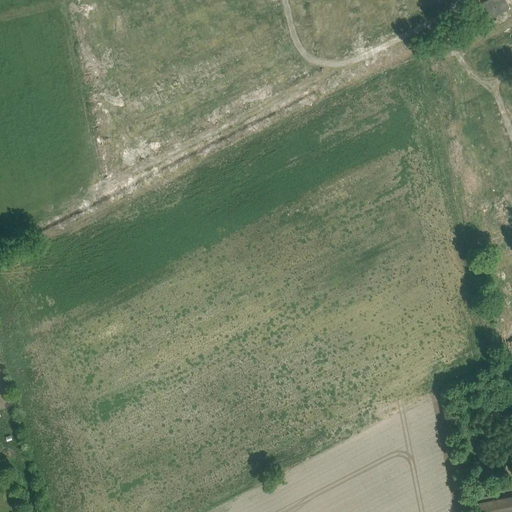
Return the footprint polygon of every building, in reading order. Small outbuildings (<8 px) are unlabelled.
[(439,0),(423,0),(427,15),(442,11),(439,0)] [(485,0),(484,0),(467,15),(478,27),(495,11),(485,0)] [(411,6),(398,14),(408,32),(421,24),(411,6)] [(511,24),(503,20),(491,41),(507,50),(511,40),(511,24)] [(389,22),(374,26),(382,53),(397,49),(389,22)] [(275,42),(269,62),(283,66),(289,46),(275,42)] [(252,48),(238,53),(245,73),(259,68),(252,48)] [(365,49),(350,54),(357,74),(372,69),(365,49)] [(300,52),(297,72),(313,74),(315,53),(300,52)] [(225,65),(210,66),(211,87),(226,86),(225,65)] [(184,72),(182,92),(198,94),(199,73),(184,72)] [(443,96),(432,107),(450,128),(462,117),(443,96)] [(487,101),(469,104),(474,130),(492,127),(487,101)] [(133,103),(129,118),(150,123),(153,108),(133,103)] [(511,109),(501,110),(503,134),(511,132),(511,109)] [(280,110),(276,125),(298,131),(302,116),(280,110)] [(377,110),(349,114),(351,130),(379,126),(377,110)] [(232,115),(217,117),(219,140),(235,138),(232,115)] [(200,121),(185,127),(193,149),(208,144),(200,121)] [(432,123),(417,130),(427,151),(441,145),(432,123)] [(120,126),(112,139),(130,150),(138,137),(120,126)] [(245,135),(243,162),(261,163),(263,136),(245,135)] [(376,136),(354,145),(360,159),(382,151),(376,136)] [(290,140),(273,144),(279,169),(296,165),(290,140)] [(175,145),(162,155),(180,176),(192,166),(175,145)] [(87,152),(84,167),(104,170),(107,155),(87,152)] [(417,153),(401,155),(403,178),(419,177),(417,153)] [(375,164),(367,187),(384,194),(392,170),(375,164)] [(148,175),(142,191),(164,200),(171,183),(148,175)] [(78,177),(58,181),(61,196),(81,192),(78,177)] [(138,200),(126,211),(146,231),(157,220),(138,200)] [(51,203),(46,217),(66,224),(71,209),(51,203)] [(476,215),(476,235),(491,235),(491,215),(476,215)] [(511,220),(503,220),(500,247),(511,248),(511,220)] [(457,226),(440,233),(450,256),(466,250),(457,226)] [(116,228),(110,250),(125,254),(131,232),(116,228)] [(285,240),(281,263),(297,265),(300,242),(285,240)] [(258,241),(242,250),(256,271),(271,262),(258,241)] [(433,262),(429,278),(456,285),(460,270),(433,262)] [(312,263),(296,282),(310,294),(326,275),(312,263)] [(227,270),(221,285),(247,296),(253,281),(227,270)] [(326,290),(308,311),(321,321),(338,299),(326,290)] [(436,294),(434,312),(459,314),(461,296),(436,294)] [(208,295),(205,310),(225,314),(228,299),(208,295)] [(77,296),(64,312),(76,321),(89,305),(77,296)] [(243,311),(229,326),(240,336),(254,321),(243,311)] [(340,313),(325,332),(339,343),(354,325),(340,313)] [(112,319),(85,327),(89,342),(116,335),(112,319)] [(425,319),(414,329),(428,344),(439,333),(425,319)] [(278,326),(253,340),(261,354),(286,339),(278,326)] [(401,333),(387,337),(393,357),(407,353),(401,333)] [(359,337),(351,363),(367,368),(374,341),(359,337)] [(302,350),(279,356),(284,374),(307,368),(302,350)] [(84,352),(84,368),(104,368),(104,352),(84,352)] [(111,378),(84,384),(88,400),(115,393),(111,378)] [(291,385),(287,400),(307,405),(311,390),(291,385)] [(270,400),(259,410),(272,425),(284,415),(270,400)] [(242,402),(226,410),(236,432),(253,424),(242,402)] [(115,404),(95,411),(101,426),(120,418),(115,404)] [(220,424),(203,429),(210,452),(227,446),(220,424)] [(187,429),(171,438),(182,459),(198,450),(187,429)] [(122,431),(110,456),(124,463),(136,438),(122,431)] [(162,445),(146,447),(150,475),(166,473),(162,445)] [(511,511),(511,496),(477,503),(478,511),(511,511)]
